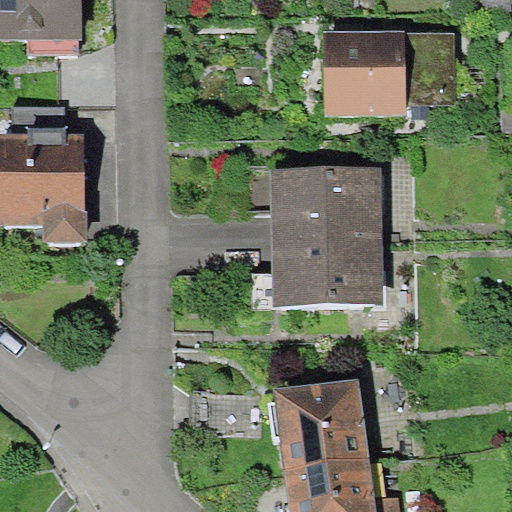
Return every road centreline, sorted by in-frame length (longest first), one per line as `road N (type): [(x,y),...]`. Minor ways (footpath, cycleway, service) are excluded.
road 1 (residential): [(112,461),(153,335),(144,0)]
road 2 (residential): [(112,461),(0,366)]
